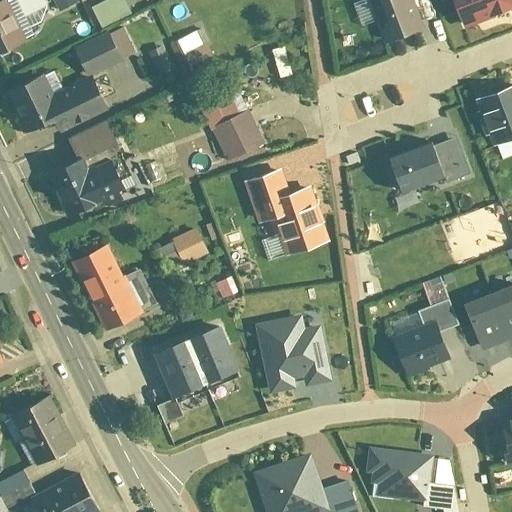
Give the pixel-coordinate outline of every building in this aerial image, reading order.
[(15,0),(20,9),(36,0),(15,0)] [(104,25),(142,11),(138,0),(107,0),(97,4),(104,25)] [(361,0),(379,48),(417,34),(414,26),(428,21),(420,0),(361,0)] [(511,0),(441,0),(456,42),(511,22),(511,0)] [(100,23),(67,37),(78,62),(111,48),(100,23)] [(180,41),(187,54),(209,43),(202,30),(180,41)] [(194,63),(216,59),(213,46),(191,50),(194,63)] [(43,80),(10,97),(28,133),(52,120),(59,133),(103,111),(88,81),(52,99),(43,80)] [(214,156),(252,137),(236,105),(227,109),(215,84),(186,98),(214,156)] [(511,88),(481,100),(498,149),(511,143),(511,88)] [(84,153),(91,169),(122,155),(110,129),(101,134),(95,120),(77,128),(87,152),(84,153)] [(423,150),(376,167),(389,204),(436,188),(423,150)] [(84,154),(50,170),(70,210),(121,186),(113,170),(96,179),(84,154)] [(275,181),(243,191),(257,236),(268,233),(280,270),(322,257),(302,192),(280,199),(275,181)] [(202,223),(166,237),(178,268),(215,254),(202,223)] [(105,240),(69,256),(103,330),(139,314),(105,240)] [(220,283),(225,298),(240,293),(235,278),(220,283)] [(511,279),(465,296),(482,345),(511,334),(511,279)] [(385,337),(402,385),(442,371),(432,343),(452,336),(442,309),(411,320),(413,327),(385,337)] [(311,314),(262,324),(276,393),(304,387),(302,378),(311,376),(313,386),(340,380),(328,323),(314,326),(311,314)] [(217,328),(155,354),(177,403),(239,377),(217,328)] [(61,444),(35,394),(0,412),(26,462),(61,444)] [(492,436),(501,478),(511,475),(511,412),(503,414),(507,433),(492,436)] [(429,463),(365,452),(360,478),(368,480),(366,488),(377,490),(375,501),(421,510),(429,463)] [(309,460),(253,477),(263,511),(355,511),(347,485),(319,493),(309,460)] [(0,503),(21,492),(8,465),(0,468),(0,503)] [(92,511),(68,467),(21,492),(32,511),(92,511)]
